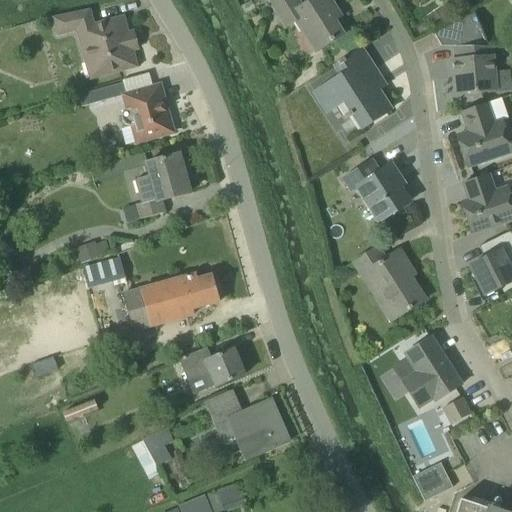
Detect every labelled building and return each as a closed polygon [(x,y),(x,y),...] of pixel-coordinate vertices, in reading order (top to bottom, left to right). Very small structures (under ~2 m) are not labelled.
[(283,30),(294,24),(312,53),(341,35),(328,14),(335,10),(329,0),(313,0),(301,8),(295,0),(269,0),(266,2),(283,30)] [(464,9),(457,0),(448,0),(442,5),(448,13),(451,18),(464,9)] [(244,16),(255,10),(255,9),(250,1),(240,7),(239,7),(244,16)] [(92,26),(88,11),(53,20),(57,38),(77,33),(89,81),(136,68),(132,52),(137,51),(132,33),(127,34),(123,18),(92,26)] [(491,48),(455,47),(456,61),(452,61),(455,94),(511,90),(509,69),(493,70),(491,48)] [(372,83),(379,78),(360,48),(331,66),(337,76),(311,93),(325,115),(343,103),(360,129),(389,110),(372,83)] [(159,87),(123,97),(127,110),(126,110),(124,111),(123,112),(121,114),(121,116),(120,117),(120,119),(120,120),(121,121),(121,123),(122,124),(123,125),(124,126),(127,127),(128,127),(130,127),(132,127),(137,143),(172,134),(166,114),(165,113),(164,113),(163,113),(161,106),(164,105),(159,87)] [(93,92),(82,95),(84,104),(96,102),(93,92)] [(493,125),(486,104),(461,113),(468,133),(456,137),(467,168),(511,153),(501,122),(493,125)] [(165,213),(162,201),(188,194),(177,155),(143,165),(146,178),(135,182),(138,193),(137,194),(141,205),(136,207),(140,220),(165,213)] [(378,173),(371,162),(342,180),(350,192),(356,188),(377,222),(407,202),(392,179),(397,176),(390,165),(378,173)] [(471,234),(511,220),(511,186),(506,189),(493,193),(487,175),(462,184),(468,202),(461,204),(471,234)] [(469,267),(484,296),(511,282),(511,276),(507,266),(511,263),(511,237),(509,232),(478,248),(484,259),(469,267)] [(75,251),(81,265),(109,254),(105,243),(95,246),(94,244),(75,251)] [(376,247),(350,263),(388,323),(424,300),(404,268),(408,265),(399,250),(384,259),(376,247)] [(193,315),(191,310),(219,302),(211,274),(196,278),(195,273),(123,293),(134,331),(193,315)] [(4,277),(0,278),(0,290),(9,287),(4,277)] [(460,386),(430,338),(403,355),(422,386),(407,395),(416,410),(432,401),(433,403),(460,386)] [(233,350),(210,359),(206,349),(176,361),(192,397),(214,388),(244,376),(233,350)] [(38,365),(42,376),(57,371),(53,359),(38,365)] [(232,435),(244,463),(289,443),(271,400),(241,413),(231,391),(204,403),(219,440),(232,435)] [(462,399),(442,409),(451,425),(470,415),(462,399)] [(62,414),(66,424),(97,412),(93,402),(62,414)] [(142,440),(143,442),(149,454),(156,467),(171,459),(164,447),(173,443),(167,429),(161,432),(142,440)] [(413,478),(412,478),(424,503),(425,503),(452,489),(440,464),(413,478)] [(178,505),(181,511),(227,511),(244,506),(236,483),(178,505)] [(470,505),(460,501),(456,511),(497,511),(499,509),(471,500),(470,505)]
